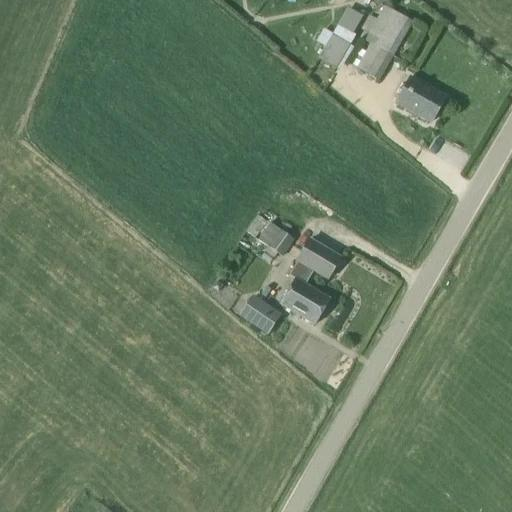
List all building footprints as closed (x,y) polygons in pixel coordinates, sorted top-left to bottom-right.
[(379,82),(411,24),(383,9),(375,22),(368,18),(360,32),(368,37),(364,44),(368,47),(356,71),(379,82)] [(335,71),(348,47),(331,38),(317,61),(335,71)] [(443,99),(408,79),(393,105),(428,125),(443,99)] [(268,224),(256,241),(281,258),(293,240),(268,224)] [(293,282),(279,307),(313,327),(328,302),(304,287),(312,274),(326,282),(339,260),(308,242),(295,263),(296,264),(287,278),(293,282)] [(240,317),(258,330),(268,315),(262,311),(265,306),(253,298),(240,317)]
